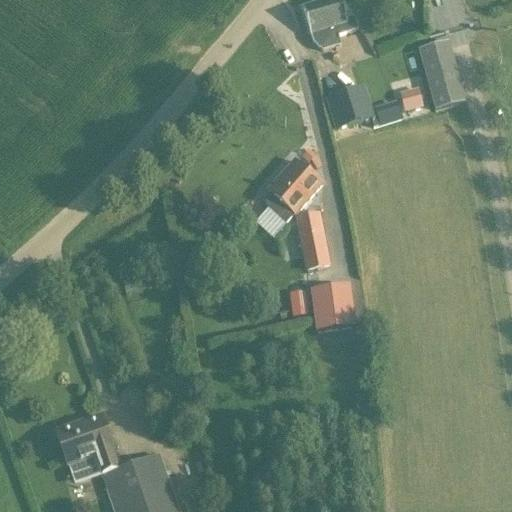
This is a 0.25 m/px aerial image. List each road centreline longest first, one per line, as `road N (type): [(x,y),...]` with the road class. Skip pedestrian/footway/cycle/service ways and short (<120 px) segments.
road 1 (unclassified): [(0,271),(176,102),(262,0)]
road 2 (unclassified): [(511,279),(457,31)]
